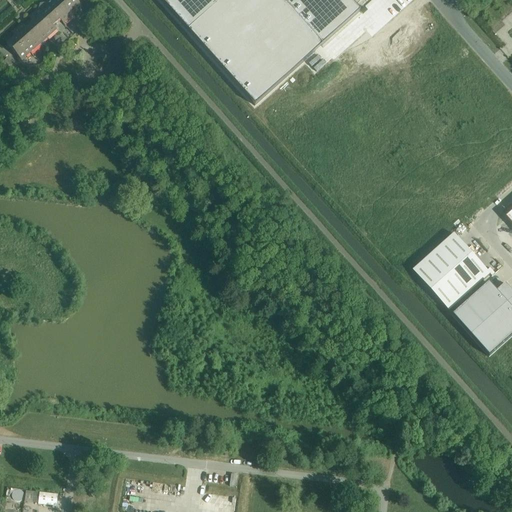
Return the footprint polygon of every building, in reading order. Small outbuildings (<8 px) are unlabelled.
[(30,54),(57,31),(53,26),(60,20),(64,26),(74,17),(73,16),(82,8),(74,0),(49,0),(44,5),(40,5),(38,10),(29,18),(32,23),(25,29),(22,25),(12,33),(16,37),(7,45),(21,62),(30,54)] [(158,0),(255,107),(359,13),(360,13),(359,12),(348,0),(158,0)] [(90,16),(83,23),(90,31),(98,24),(90,16)] [(105,26),(97,33),(101,37),(108,30),(105,26)] [(453,235),(412,273),(430,293),(471,255),(453,235)] [(471,255),(430,293),(448,313),(489,275),(471,255)] [(488,283),(451,316),(470,337),(511,298),(511,292),(504,284),(495,292),(488,283)] [(511,298),(470,337),(489,358),(511,337),(511,298)] [(38,502),(37,504),(56,507),(57,495),(39,493),(39,495),(38,502)]
